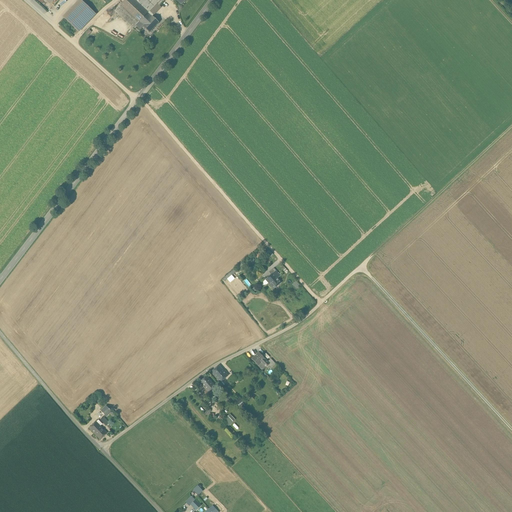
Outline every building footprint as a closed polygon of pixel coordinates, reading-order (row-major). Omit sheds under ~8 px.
[(81,0),(80,0),(64,18),(78,32),(95,13),(81,0)] [(148,13),(134,0),(125,0),(121,5),(139,22),(148,13)] [(163,2),(161,0),(134,0),(148,13),(157,3),(159,6),(163,2)] [(139,22),(121,5),(115,11),(133,28),(136,25),(139,22)] [(148,13),(139,22),(143,26),(152,17),(148,13)] [(143,26),(143,27),(149,32),(149,33),(150,32),(158,24),(159,22),(153,17),(153,16),(143,26)] [(269,258),(273,254),(268,250),(264,254),(269,258)] [(283,265),(279,268),(284,274),(288,270),(283,265)] [(223,277),(228,283),(234,279),(231,275),(235,272),(233,269),(223,277)] [(278,278),(273,273),(266,280),(274,289),(281,283),(278,278)] [(259,353),(252,359),(258,366),(262,362),(265,359),(259,353)] [(219,366),(212,372),(220,382),(227,376),(219,366)] [(207,376),(200,382),(209,392),(215,387),(207,376)] [(107,406),(101,411),(106,417),(112,411),(107,406)] [(222,420),(228,426),(235,419),(229,413),(222,420)] [(98,424),(96,422),(89,428),(100,440),(107,433),(100,426),(98,424)] [(197,495),(202,491),(196,485),(192,489),(197,495)] [(189,506),(191,505),(195,500),(192,497),(186,503),(189,506)] [(195,500),(191,505),(196,510),(201,506),(195,500)]
